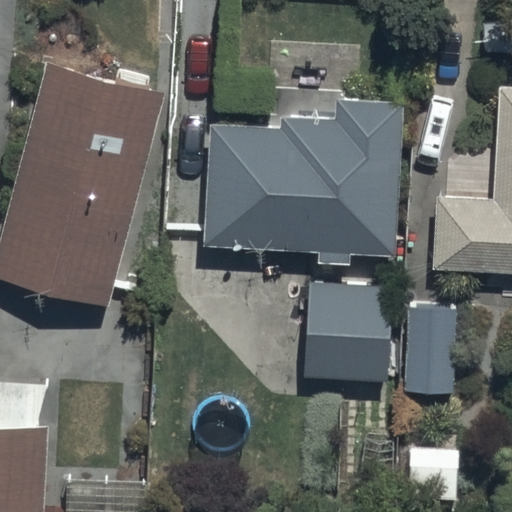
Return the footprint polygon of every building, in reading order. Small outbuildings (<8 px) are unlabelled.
[(160,70),(40,43),(0,218),(0,255),(111,281),(160,70)] [(511,254),(511,63),(495,63),(489,180),(440,178),(436,251),(511,254)] [(215,75),(206,222),(390,233),(398,86),(215,75)] [(392,272),(308,269),(304,369),(388,372),(392,272)] [(458,300),(407,299),(406,384),(456,385),(458,300)] [(49,377),(0,376),(0,503),(44,505),(46,416),(35,415),(49,377)] [(464,439),(405,439),(405,491),(463,492),(464,439)] [(61,469),(60,509),(145,511),(146,472),(61,469)]
